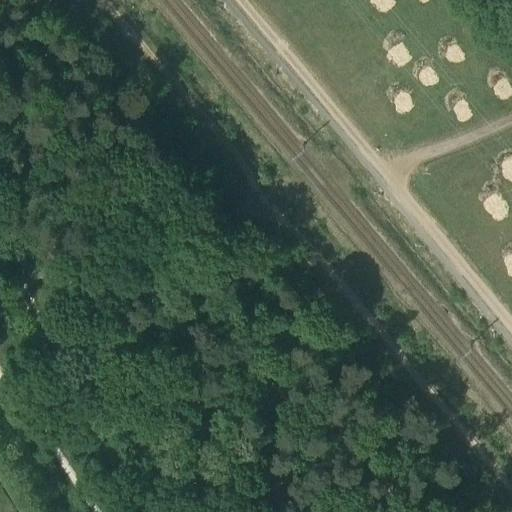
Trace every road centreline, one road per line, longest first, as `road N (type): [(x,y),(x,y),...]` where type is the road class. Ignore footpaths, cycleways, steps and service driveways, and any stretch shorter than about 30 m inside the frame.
road 1 (track): [(234,0),(375,169)]
road 2 (track): [(375,169),(511,330)]
road 3 (track): [(511,112),(375,169)]
